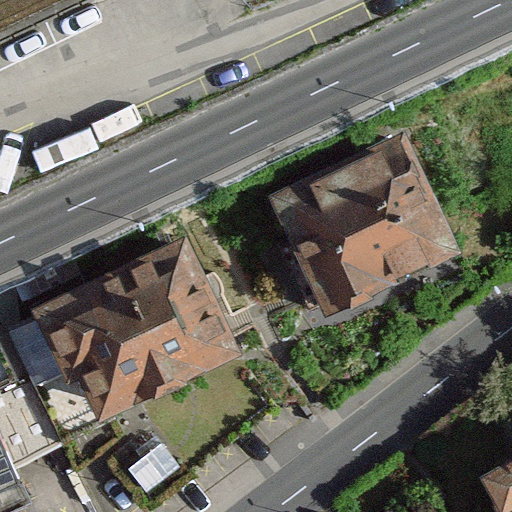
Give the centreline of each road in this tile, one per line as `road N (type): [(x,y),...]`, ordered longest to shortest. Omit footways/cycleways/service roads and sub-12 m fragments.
road 1 (tertiary): [(511,5),(0,250)]
road 2 (tertiary): [(283,511),(511,335)]
road 3 (unknown): [(0,80),(219,0)]
